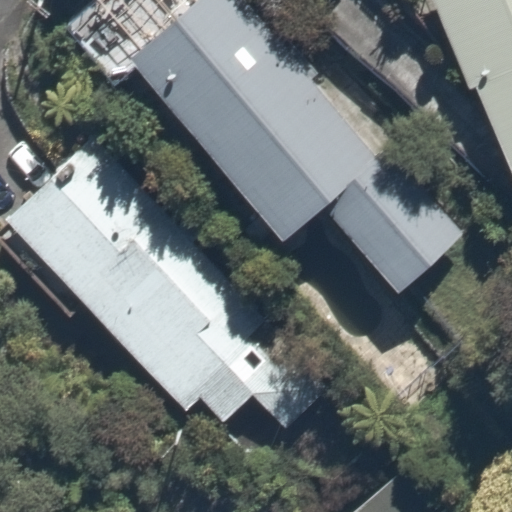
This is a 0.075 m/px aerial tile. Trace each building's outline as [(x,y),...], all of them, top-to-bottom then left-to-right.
[(95,0),(69,25),(103,60),(122,41),(294,221),(315,200),(400,288),(470,221),(259,0),(95,0)] [(511,0),(435,0),(511,166),(511,0)] [(6,144),(0,149),(0,205),(178,397),(192,384),(221,414),(247,390),(279,425),(320,388),(85,135),(38,179),(6,144)] [(278,511),(196,427),(132,489),(154,511),(278,511)] [(400,511),(372,475),(333,511),(400,511)]
